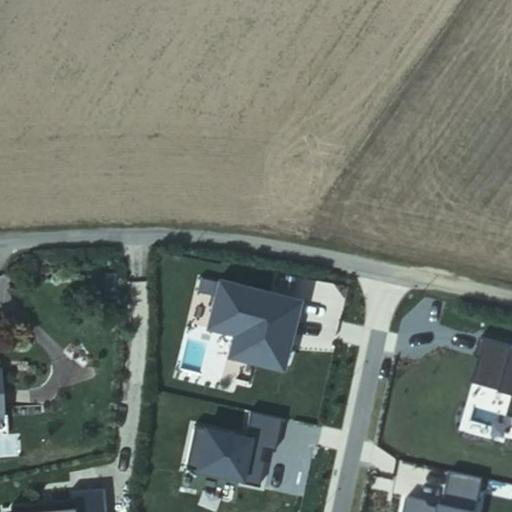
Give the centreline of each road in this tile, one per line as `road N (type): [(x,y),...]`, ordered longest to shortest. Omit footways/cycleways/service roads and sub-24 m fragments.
road 1 (unclassified): [(386,268),(197,236),(0,241)]
road 2 (residential): [(386,268),(335,511)]
road 3 (unclassified): [(511,299),(386,268)]
